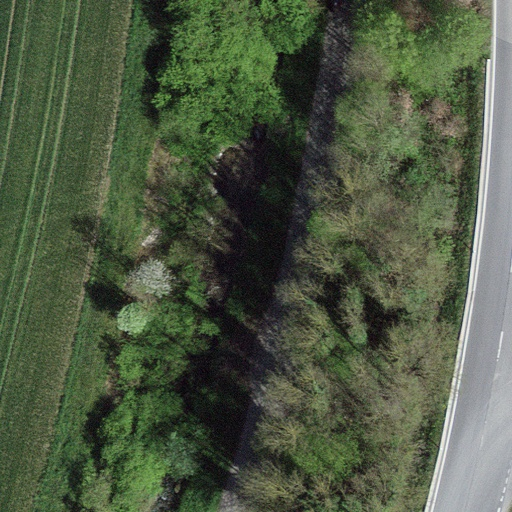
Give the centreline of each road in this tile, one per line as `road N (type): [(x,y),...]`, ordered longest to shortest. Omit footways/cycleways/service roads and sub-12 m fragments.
road 1 (residential): [(344,0),(327,144),(236,511)]
road 2 (tertiary): [(471,511),(504,384),(511,262)]
